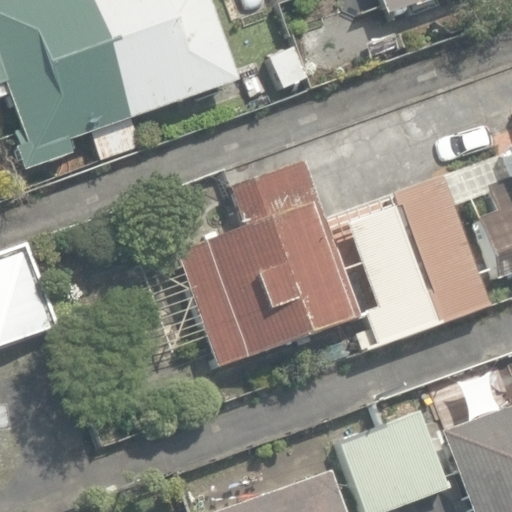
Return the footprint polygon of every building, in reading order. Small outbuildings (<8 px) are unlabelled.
[(5,152),(13,176),(63,159),(58,143),(225,85),(195,0),(0,0),(0,102),(16,148),(5,152)] [(384,15),(392,39),(412,32),(405,11),(438,0),(370,0),(377,18),(384,15)] [(261,63),(273,94),(298,84),(287,53),(261,63)] [(84,135),(93,162),(132,149),(123,122),(84,135)] [(511,274),(511,149),(436,178),(446,208),(460,203),(489,283),(511,274)] [(168,255),(210,373),(351,322),(296,164),(223,190),(236,231),(168,255)] [(356,315),(368,349),(479,310),(433,181),(384,198),(389,209),(340,226),(369,310),(356,315)] [(0,346),(44,338),(21,245),(0,252),(0,346)] [(511,511),(511,406),(434,434),(461,511),(511,511)] [(331,444),(355,511),(388,511),(438,493),(409,415),(331,444)] [(336,511),(323,474),(216,511),(336,511)]
